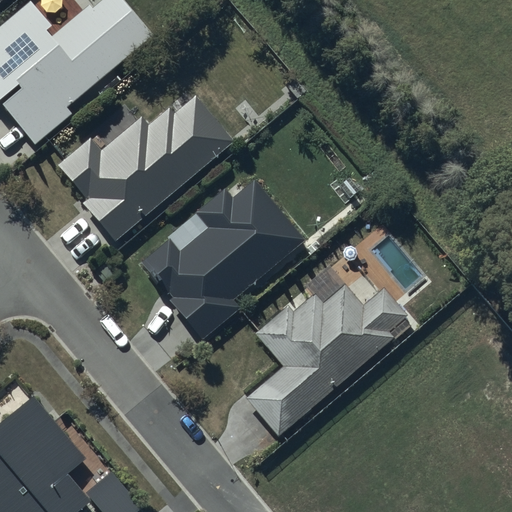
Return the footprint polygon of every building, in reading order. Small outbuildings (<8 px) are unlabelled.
[(101,0),(60,40),(27,6),(0,31),(0,108),(37,147),(153,37),(118,0),(101,0)] [(147,116),(101,153),(93,143),(60,170),(118,242),(234,147),(193,97),(156,128),(147,116)] [(232,201),(228,195),(198,218),(207,229),(179,251),(173,242),(145,264),(205,340),(240,312),(233,303),(305,246),(255,183),(232,201)] [(333,268),(256,335),(285,367),(248,399),(281,438),(410,325),(382,292),(366,306),(333,268)] [(0,415),(0,511),(76,511),(87,502),(95,511),(121,511),(131,503),(102,472),(84,490),(70,475),(88,458),(25,392),(0,415)]
